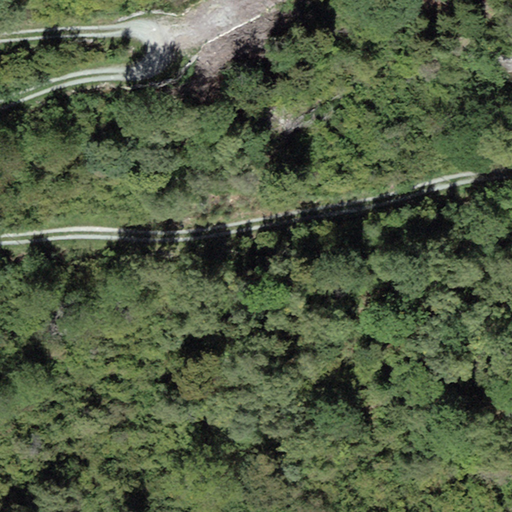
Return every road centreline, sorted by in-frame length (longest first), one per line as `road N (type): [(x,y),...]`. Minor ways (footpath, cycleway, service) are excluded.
road 1 (track): [(0,107),(92,71),(171,68),(176,48),(144,28),(0,35)]
road 2 (track): [(511,170),(147,237)]
road 3 (track): [(147,237),(112,226),(0,229)]
